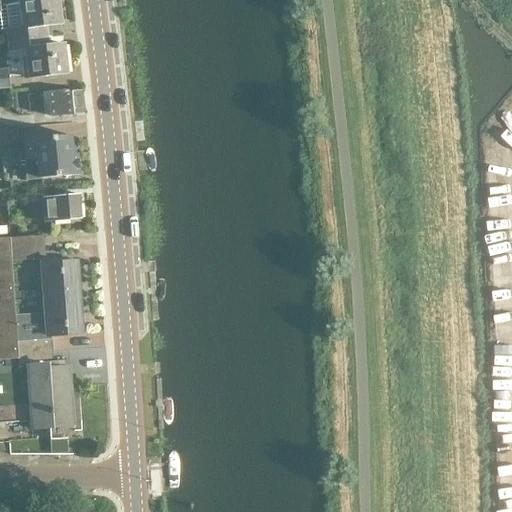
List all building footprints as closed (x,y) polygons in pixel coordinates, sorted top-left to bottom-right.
[(17,0),(18,1),(15,1),(17,14),(19,14),(21,29),(5,31),(7,42),(47,36),(46,27),(63,25),(59,0),(17,0)] [(47,36),(7,42),(8,53),(24,51),(25,64),(22,64),(24,77),(27,77),(27,80),(69,74),(65,44),(49,46),(47,36)] [(0,70),(0,87),(9,86),(8,69),(0,70)] [(39,110),(52,109),(53,116),(82,114),(80,92),(68,93),(68,90),(48,91),(47,86),(30,88),(32,102),(39,101),(39,110)] [(13,128),(14,139),(42,135),(40,124),(13,128)] [(24,140),(26,161),(24,161),(26,180),(78,175),(76,154),(72,154),(70,135),(24,140)] [(42,223),(80,219),(78,194),(40,198),(42,223)] [(15,314),(14,302),(12,261),(46,258),(45,236),(0,239),(0,425),(32,423),(32,430),(52,429),(52,426),(73,425),(70,368),(47,370),(47,364),(52,364),(50,339),(17,341),(15,314)] [(40,263),(43,300),(80,297),(77,262),(62,263),(62,262),(40,263)] [(506,268),(504,269),(502,270),(500,271),(498,272),(496,275),(494,276),(493,279),(492,281),(492,284),(491,286),(491,288),(492,290),(492,291),(492,293),(493,295),(494,297),(496,299),(497,301),(499,302),(501,303),(502,304),(505,305),(507,306),(509,306),(511,306),(511,267),(511,268),(509,268),(506,268)] [(80,297),(43,300),(44,312),(15,314),(17,341),(50,339),(50,336),(65,335),(65,334),(83,333),(80,297)] [(511,318),(493,337),(503,346),(494,355),(511,372),(511,318)]
